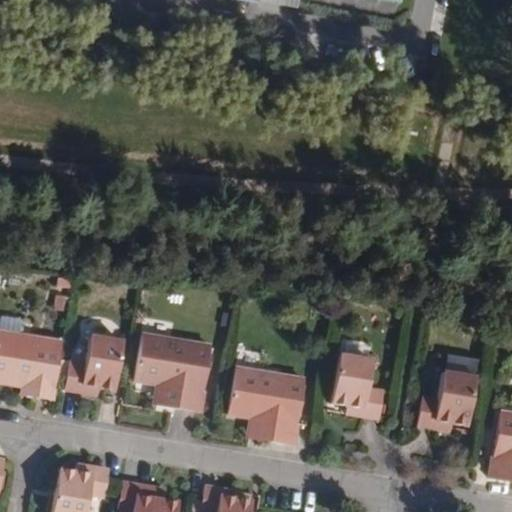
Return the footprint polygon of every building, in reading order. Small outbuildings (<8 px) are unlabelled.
[(296,0),(254,0),(254,5),(294,13),(296,0)] [(0,329),(17,331),(18,320),(0,318),(0,329)] [(59,345),(0,335),(0,378),(23,382),(22,388),(20,397),(50,402),(59,345)] [(119,345),(86,340),(81,368),(65,365),(61,392),(95,397),(96,390),(111,393),(119,345)] [(208,352),(141,340),(134,384),(157,388),(166,390),(163,409),(198,415),(208,352)] [(371,365),(339,359),(330,406),(346,409),(345,416),(377,421),(381,396),(366,393),(371,365)] [(476,364),(446,359),(443,376),(441,376),(436,404),(421,402),(418,428),(450,433),(450,426),(466,429),(476,364)] [(304,384),(236,373),(228,416),(253,420),(261,421),(258,442),(293,447),(304,384)] [(0,384),(22,388),(23,382),(0,378),(0,384)] [(163,409),(166,390),(157,388),(154,408),(163,409)] [(511,418),(498,416),(488,480),(511,483),(511,418)] [(261,421),(253,420),(249,440),(258,442),(261,421)] [(106,474),(72,469),(71,475),(56,473),(49,511),(83,511),(86,498),(101,500),(106,474)] [(154,491),(120,485),(115,511),(174,511),(175,505),(161,503),(153,501),(154,491)] [(235,496),(203,490),(200,511),(248,511),(250,504),(235,502),(235,496)] [(153,501),(161,503),(162,492),(154,491),(153,501)]
